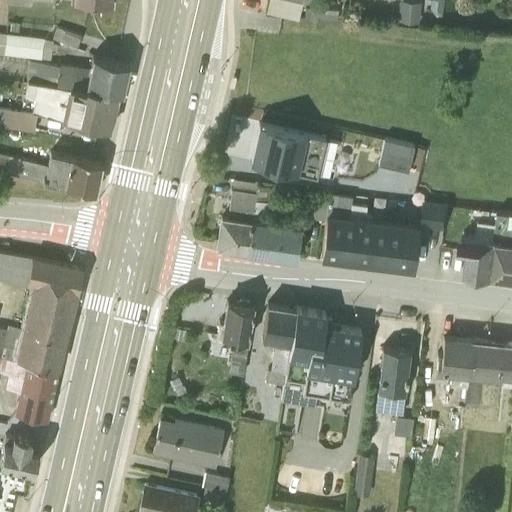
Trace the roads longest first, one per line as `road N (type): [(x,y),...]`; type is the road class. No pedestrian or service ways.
road 1 (residential): [(150,251),(511,300)]
road 2 (primary): [(112,241),(50,511)]
road 3 (primary): [(91,511),(150,251)]
road 4 (primary): [(150,251),(208,0)]
road 5 (primary): [(166,0),(112,241)]
